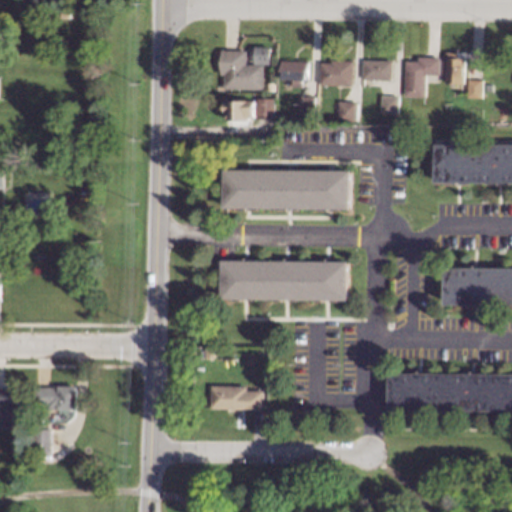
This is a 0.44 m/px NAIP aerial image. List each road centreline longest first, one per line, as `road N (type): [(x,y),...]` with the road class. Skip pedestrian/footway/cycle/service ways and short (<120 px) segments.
road 1 (tertiary): [(161,0),(145,511)]
road 2 (residential): [(364,456),(378,147),(284,146)]
road 3 (residential): [(511,6),(161,4)]
road 4 (residential): [(374,230),(154,227)]
road 5 (residential): [(147,451),(364,456)]
road 6 (residential): [(0,342),(150,346)]
road 7 (residential): [(370,337),(511,339)]
road 8 (residential): [(374,230),(511,228)]
